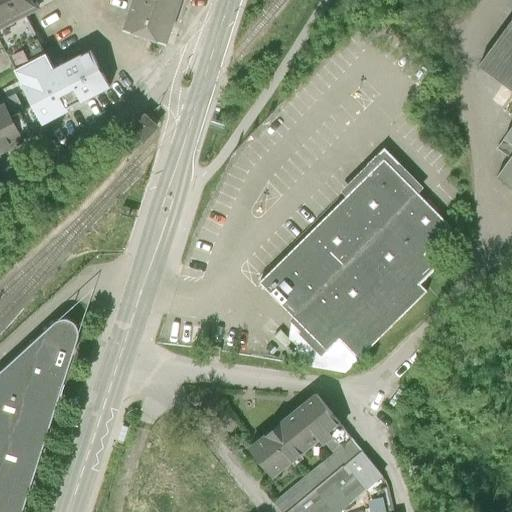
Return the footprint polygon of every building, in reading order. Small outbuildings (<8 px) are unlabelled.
[(0,0),(0,27),(42,6),(38,0),(0,0)] [(134,0),(125,30),(166,44),(180,0),(134,0)] [(511,10),(475,61),(511,88),(511,118),(499,136),(511,145),(511,10)] [(116,87),(93,46),(58,65),(49,49),(15,67),(46,124),(116,87)] [(9,98),(0,102),(0,158),(32,141),(9,98)] [(161,125),(146,111),(131,129),(146,142),(161,125)] [(344,197),(256,281),(290,315),(285,319),(321,356),(338,340),(357,359),(427,290),(421,283),(438,267),(426,255),(453,230),(437,213),(417,193),(423,188),(383,147),(338,191),(344,197)] [(511,151),(496,173),(511,185),(511,151)] [(70,317),(60,318),(0,373),(0,511),(23,511),(82,334),(81,323),(70,317)] [(260,435),(243,449),(268,480),(318,439),(330,454),(273,501),(281,511),(342,511),(384,478),(313,391),(297,404),(275,422),(260,435)] [(369,501),(371,511),(386,511),(383,498),(369,501)]
